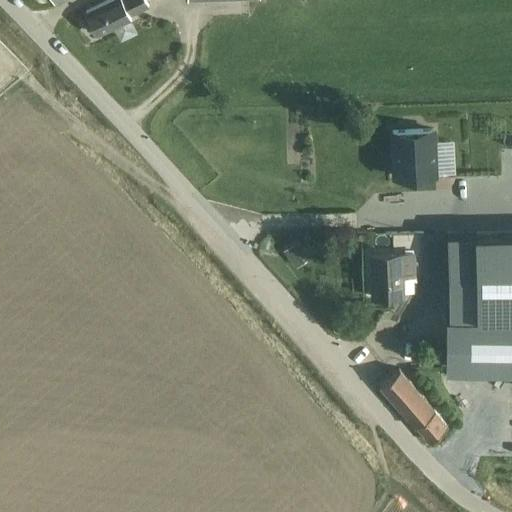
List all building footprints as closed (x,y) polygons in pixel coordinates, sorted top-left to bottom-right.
[(111,0),(87,12),(98,34),(131,17),(130,15),(148,6),(145,0),(111,0)] [(433,129),(392,131),(394,176),(435,174),(433,129)] [(373,254),(370,254),(372,297),(403,296),(402,273),(414,273),(414,252),(423,252),(423,232),(391,233),(392,248),(373,249),(373,254)] [(511,232),(446,234),(447,317),(511,317),(511,232)] [(511,317),(447,317),(445,317),(445,366),(511,367),(511,317)] [(419,363),(439,363),(439,349),(419,349),(419,363)] [(434,409),(400,368),(380,385),(414,425),(428,442),(448,425),(434,409)]
